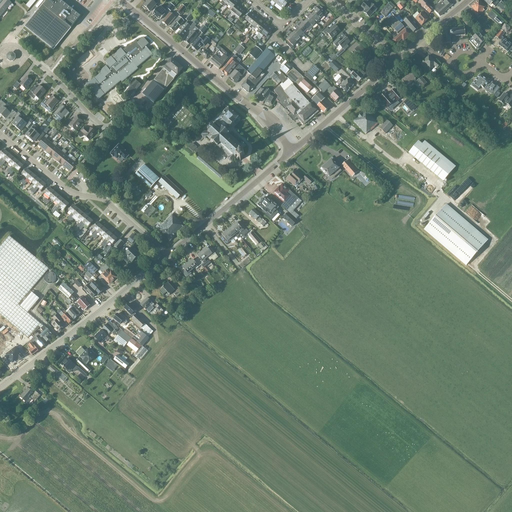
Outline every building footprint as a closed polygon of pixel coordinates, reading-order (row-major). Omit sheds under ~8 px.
[(0,0),(0,17),(11,4),(6,0),(0,0)] [(60,0),(46,0),(25,27),(54,50),(81,17),(60,0)] [(150,12),(160,0),(148,0),(143,7),(145,9),(146,8),(150,12)] [(231,13),(237,5),(239,3),(235,0),(234,0),(229,6),(231,8),(229,11),(231,13)] [(280,0),(276,5),(281,8),(283,10),(287,5),(291,0),(280,0)] [(425,0),(421,0),(419,3),(423,8),(424,8),(429,14),(433,10),(425,3),(427,1),(425,0)] [(453,5),(448,0),(446,0),(444,2),(442,1),(433,9),(440,17),(453,5)] [(484,11),(482,9),(485,7),(479,0),(477,0),(470,7),(478,16),(484,11)] [(508,6),(503,1),(500,3),(505,9),(508,6)] [(366,2),(362,7),(366,11),(364,13),(365,14),(366,15),(367,17),(368,17),(370,18),(374,13),(375,13),(377,11),(377,10),(372,4),(370,6),(366,2)] [(388,4),(380,13),(385,17),(393,8),(388,4)] [(183,5),(176,12),(180,15),(186,8),(183,5)] [(235,16),(241,9),(237,5),(231,13),(235,16)] [(158,8),(153,14),(160,20),(164,14),(166,12),(160,7),(158,9),(158,8)] [(315,7),(313,9),(315,12),(313,14),(320,20),(324,16),(327,13),(326,12),(323,9),(321,7),(318,10),(315,7)] [(241,9),(235,16),(239,20),(245,12),(241,9)] [(101,23),(105,27),(116,15),(112,12),(101,23)] [(189,12),(188,14),(186,16),(187,17),(185,19),(188,22),(193,15),(189,12)] [(429,19),(423,12),(420,15),(418,12),(413,16),(421,26),(429,19)] [(170,13),(162,22),(167,26),(174,18),(174,19),(176,17),(170,13)] [(250,24),(256,17),(252,13),(247,18),(245,16),(241,21),(246,25),(248,22),(250,24)] [(320,20),(313,14),(311,16),(309,13),(307,15),(316,24),(320,20)] [(333,13),(323,23),(326,25),(336,15),(333,13)] [(386,20),(389,24),(399,35),(393,41),(396,44),(402,39),(404,41),(411,35),(406,29),(405,29),(396,18),(392,14),(386,20)] [(312,28),(316,24),(307,15),(306,17),(308,19),(306,21),(312,28)] [(181,25),(184,22),(179,17),(169,28),(174,31),(180,24),(181,25)] [(252,30),(260,20),(256,17),(250,24),(252,25),(250,28),(252,30)] [(497,17),(495,20),(501,25),(504,22),(497,17)] [(418,29),(408,18),(404,22),(413,33),(418,29)] [(258,31),(264,24),(260,20),(252,30),(254,32),(256,29),(258,31)] [(312,28),(306,21),(304,23),(301,21),(299,23),(306,30),(308,32),(312,28)] [(196,25),(192,22),(189,26),(186,23),(184,26),(177,34),(181,38),(189,29),(191,31),(192,30),(196,25)] [(302,33),(306,30),(299,23),(296,26),(302,33)] [(258,31),(257,32),(259,34),(258,35),(260,37),(268,27),(264,24),(258,31)] [(340,31),(335,25),(329,30),(327,28),(323,32),(327,36),(328,35),(332,39),(340,31)] [(189,45),(196,38),(198,35),(201,32),(203,34),(207,29),(203,26),(199,30),(198,29),(196,32),(194,31),(192,30),(187,36),(188,37),(185,41),(189,45)] [(305,36),(302,33),(296,26),(294,28),(296,31),(294,33),(301,39),(305,36)] [(268,27),(260,37),(262,38),(264,36),(267,38),(273,30),(268,27)] [(449,29),(441,30),(442,44),(451,43),(452,42),(452,43),(456,43),(455,40),(456,40),(456,37),(465,35),(464,28),(450,30),(450,31),(449,31),(449,29)] [(287,30),(286,32),(288,34),(297,43),(301,39),(294,33),(294,32),(292,34),(287,30)] [(504,34),(501,31),(500,30),(495,37),(496,38),(499,40),(500,39),(502,40),(498,45),(508,52),(509,50),(510,51),(511,51),(511,45),(502,37),(504,34)] [(475,39),(470,43),(476,49),(480,46),(480,45),(485,40),(478,33),(473,38),(475,39)] [(291,49),(297,43),(288,34),(286,36),(289,38),(287,40),(289,43),(287,45),(291,49)] [(350,42),(345,37),(340,42),(338,39),(333,44),(337,48),(339,45),(343,49),(345,50),(348,47),(346,45),(350,42)] [(101,73),(95,78),(100,84),(98,86),(96,88),(98,91),(101,89),(105,95),(121,81),(122,83),(138,70),(137,68),(152,55),(147,48),(145,47),(148,44),(149,45),(143,38),(138,43),(136,42),(136,41),(136,42),(135,42),(134,43),(133,44),(132,44),(132,45),(129,46),(128,46),(128,47),(127,47),(126,47),(126,48),(125,48),(125,49),(124,49),(124,50),(125,51),(123,52),(121,49),(105,62),(107,65),(100,72),(101,73)] [(199,38),(191,47),(192,47),(192,48),(194,49),(196,51),(199,47),(200,48),(203,45),(205,47),(210,41),(206,38),(203,42),(199,38)] [(208,44),(204,48),(200,54),(207,59),(211,54),(206,50),(210,46),(208,44)] [(312,60),(314,59),(320,66),(321,65),(325,69),(330,64),(312,44),(304,52),(312,60)] [(234,51),(239,55),(245,49),(240,45),(234,51)] [(369,54),(360,45),(352,53),(361,62),(369,54)] [(219,51),(210,62),(219,70),(224,64),(228,59),(219,52),(222,49),(219,47),(219,46),(216,49),(219,51)] [(256,47),(250,54),(256,60),(262,52),(256,47)] [(251,75),(242,86),(243,87),(244,88),(244,90),(245,91),(247,91),(248,91),(249,93),(265,74),(262,72),(272,61),(275,57),(267,50),(263,54),(247,72),(251,75)] [(15,55),(12,53),(9,54),(7,56),(7,60),(10,62),(13,61),(15,59),(15,55)] [(226,65),(221,71),(228,77),(231,73),(239,64),(241,61),(234,55),(232,58),(227,65),(226,65)] [(421,64),(429,71),(434,66),(437,69),(440,65),(429,56),(427,58),(421,64)] [(143,94),(142,94),(154,103),(183,69),(180,66),(175,62),(172,59),(153,81),(155,82),(144,95),(143,94)] [(337,69),(339,66),(332,60),(330,63),(337,69)] [(288,63),(281,69),(306,93),(305,93),(311,99),(318,91),(315,88),(314,88),(292,68),(293,67),(288,63)] [(242,76),(246,72),(239,65),(229,77),(229,78),(229,79),(231,81),(232,81),(233,80),(236,83),(239,79),(242,76)] [(353,73),(349,69),(347,71),(351,75),(350,76),(354,79),(355,79),(358,82),(362,78),(362,77),(364,75),(364,74),(363,72),(361,72),(359,75),(355,71),(353,73)] [(427,83),(421,77),(417,81),(415,80),(416,79),(410,73),(405,77),(401,80),(407,86),(413,81),(416,84),(418,82),(422,87),(427,83)] [(294,82),(289,77),(287,79),(282,74),(277,78),(282,84),(280,86),(280,87),(275,92),(280,97),(277,100),(279,102),(278,103),(285,110),(290,115),(288,116),(294,122),(297,119),(304,126),(318,112),(317,110),(316,110),(311,104),(312,103),(310,101),(310,100),(305,95),(306,95),(299,88),(296,90),(294,88),(295,87),(292,83),(294,82)] [(493,92),(497,86),(492,82),(491,84),(489,83),(489,82),(480,75),(471,86),(477,91),(481,86),(484,89),(486,87),(487,88),(493,92)] [(20,84),(17,82),(13,87),(16,89),(20,85),(26,91),(29,87),(28,86),(32,81),(31,80),(31,79),(29,77),(28,78),(26,76),(20,84)] [(344,80),(341,78),(338,81),(341,84),(342,82),(343,83),(340,87),(346,93),(354,85),(347,79),(344,82),(343,81),(344,80)] [(135,80),(124,94),(130,99),(141,85),(135,80)] [(342,96),(334,87),(332,89),(330,87),(331,87),(325,81),(317,88),(323,94),(328,90),(332,95),(330,97),(335,102),(342,96)] [(35,96),(39,99),(46,91),(40,86),(37,89),(35,86),(28,94),(33,99),(35,96)] [(260,101),(263,97),(264,96),(267,98),(271,92),(267,89),(265,92),(261,89),(255,96),(260,101)] [(401,97),(394,89),(390,93),(390,94),(387,97),(385,94),(379,98),(382,101),(381,102),(381,103),(380,104),(381,105),(381,106),(382,106),(383,106),(384,105),(385,105),(387,107),(393,103),(392,102),(395,100),(397,101),(401,97)] [(319,92),(312,101),(318,106),(317,107),(324,113),(328,108),(321,101),(324,97),(319,92)] [(511,96),(511,95),(509,98),(504,94),(499,101),(504,105),(505,103),(511,108),(511,107),(511,96)] [(272,105),(274,101),(276,98),(270,95),(266,102),(272,105)] [(48,106),(51,109),(58,101),(52,96),(48,101),(46,99),(41,105),(46,109),(48,106)] [(407,105),(412,103),(408,96),(404,99),(407,105)] [(1,101),(0,101),(0,114),(2,116),(8,108),(10,106),(7,104),(6,105),(1,101)] [(56,117),(57,116),(62,119),(64,117),(66,118),(69,113),(68,112),(69,112),(64,108),(65,107),(62,105),(54,115),(56,117)] [(8,108),(2,116),(6,119),(6,118),(7,118),(8,118),(9,119),(10,118),(12,119),(14,118),(14,117),(17,114),(11,109),(11,110),(8,108)] [(242,143),(242,144),(240,145),(238,143),(239,142),(238,142),(235,140),(236,139),(235,139),(235,140),(232,137),(232,136),(232,137),(227,133),(229,131),(225,129),(228,126),(230,127),(239,118),(229,109),(226,113),(225,112),(223,115),(220,118),(219,117),(215,121),(214,120),(212,122),(215,124),(213,127),(211,126),(210,126),(210,127),(208,129),(207,129),(208,129),(208,132),(204,133),(203,132),(202,132),(202,133),(201,135),(200,135),(201,135),(202,137),(202,138),(203,138),(203,137),(204,137),(204,139),(207,139),(207,137),(207,138),(208,138),(211,141),(210,142),(216,148),(217,146),(220,149),(220,150),(221,149),(223,152),(223,153),(224,152),(226,154),(226,155),(227,155),(229,157),(228,158),(228,160),(230,162),(231,162),(233,160),(233,161),(233,160),(235,158),(238,160),(239,159),(240,160),(240,161),(241,161),(241,160),(242,158),(243,158),(244,156),(245,156),(244,156),(243,154),(244,153),(241,151),(243,149),(244,149),(244,148),(245,147),(246,147),(246,146),(245,146),(242,143)] [(370,132),(378,123),(366,110),(354,122),(366,134),(369,131),(370,132)] [(16,128),(24,118),(20,115),(21,115),(18,113),(17,114),(14,117),(17,119),(12,124),(16,128)] [(71,129),(72,128),(76,131),(83,122),(76,117),(72,121),(70,119),(64,126),(69,130),(71,129)] [(24,118),(16,128),(21,131),(25,126),(28,128),(31,123),(33,122),(30,119),(28,121),(24,118)] [(380,129),(385,134),(393,126),(387,121),(380,129)] [(30,139),(38,129),(31,123),(28,128),(30,130),(25,135),(30,139)] [(96,133),(90,128),(88,131),(84,127),(80,132),(77,135),(80,137),(83,135),(90,140),(96,133)] [(38,129),(30,139),(34,142),(36,139),(39,141),(45,134),(38,129)] [(43,149),(49,142),(46,139),(48,136),(47,135),(45,138),(38,146),(43,149)] [(47,153),(56,143),(54,141),(52,144),(49,142),(43,149),(47,153)] [(425,141),(422,145),(418,141),(409,153),(443,182),(456,167),(425,141)] [(52,157),(58,149),(55,147),(58,144),(56,143),(47,153),(47,154),(52,157)] [(192,143),(188,148),(193,152),(193,151),(196,153),(199,150),(196,148),(197,147),(192,143)] [(119,146),(118,146),(117,146),(115,149),(111,154),(112,154),(111,155),(114,157),(115,157),(117,159),(119,157),(120,157),(121,157),(120,156),(121,156),(125,160),(128,156),(124,152),(125,151),(119,146)] [(57,161),(65,150),(64,149),(61,152),(58,149),(52,157),(57,161)] [(0,164),(4,160),(9,154),(4,150),(0,154),(0,156),(2,158),(0,160),(0,164)] [(61,165),(68,157),(65,154),(67,152),(65,150),(57,161),(56,161),(61,165)] [(0,165),(2,167),(6,161),(9,164),(14,158),(9,154),(4,160),(0,164),(0,165)] [(66,169),(75,158),(73,157),(71,159),(68,157),(61,165),(66,169)] [(14,168),(18,162),(14,158),(9,164),(12,166),(5,174),(7,175),(9,173),(12,170),(14,168)] [(75,158),(66,169),(71,173),(77,165),(74,162),(76,159),(75,158)] [(322,168),(322,169),(329,177),(330,177),(335,173),(337,175),(341,171),(339,169),(339,168),(332,160),(331,160),(327,163),(327,164),(326,165),(322,168)] [(348,160),(342,165),(349,173),(352,171),(355,174),(359,171),(348,160)] [(18,162),(14,168),(19,172),(23,166),(18,162)] [(159,179),(141,162),(133,171),(151,188),(159,179)] [(27,179),(31,173),(26,169),(22,175),(27,179)] [(303,180),(298,176),(299,175),(295,171),(290,176),(290,175),(287,179),(294,186),(297,182),(299,184),(303,180)] [(32,183),(36,177),(31,173),(27,179),(32,183)] [(313,181),(307,175),(303,179),(309,185),(313,181)] [(31,193),(37,187),(41,181),(36,177),(32,183),(35,185),(29,192),(31,193)] [(164,177),(159,183),(177,200),(183,194),(164,177)] [(33,195),(39,188),(42,191),(46,185),(41,181),(37,187),(31,193),(31,194),(33,195)] [(285,202),(287,204),(291,207),(298,198),(293,194),(290,191),(282,184),(279,188),(274,193),(285,202)] [(50,198),(54,192),(50,188),(45,194),(50,198)] [(47,205),(52,199),(55,202),(59,196),(54,192),(50,198),(48,200),(45,203),(47,205)] [(55,211),(64,200),(59,196),(55,202),(58,204),(51,212),(54,214),(56,212),(55,211)] [(171,197),(166,204),(176,211),(181,205),(171,197)] [(260,202),(257,205),(263,210),(262,212),(271,220),(279,212),(276,210),(278,208),(271,201),(270,202),(265,197),(262,200),(261,199),(259,201),(260,202)] [(57,213),(62,207),(64,210),(69,204),(64,200),(55,211),(56,212),(57,213)] [(74,215),(79,210),(74,205),(69,211),(72,214),(68,219),(70,220),(72,217),(74,215)] [(445,205),(425,229),(467,265),(488,241),(445,205)] [(259,217),(261,215),(254,209),(249,214),(259,223),(263,226),(266,223),(262,219),(261,220),(259,217)] [(79,219),(83,214),(79,210),(74,215),(79,219)] [(301,216),(295,211),(292,214),(299,219),(301,216)] [(287,213),(283,217),(285,219),(293,226),(297,222),(293,219),(287,213)] [(77,227),(75,230),(77,232),(79,229),(84,223),(86,220),(88,218),(83,214),(79,219),(81,222),(77,227)] [(181,224),(177,220),(172,216),(168,220),(158,231),(169,242),(183,227),(180,225),(181,224)] [(81,230),(85,225),(89,227),(93,222),(88,218),(84,223),(79,229),(81,230)] [(94,233),(89,239),(91,240),(92,239),(98,233),(102,227),(98,223),(93,229),(96,231),(94,233)] [(234,226),(232,227),(241,237),(243,240),(245,238),(243,235),(248,231),(241,224),(239,225),(239,224),(238,224),(238,223),(237,223),(236,223),(235,223),(235,224),(233,225),(234,226)] [(238,239),(241,237),(232,227),(231,226),(229,228),(229,229),(227,231),(234,239),(236,237),(238,239)] [(100,234),(103,237),(107,231),(102,227),(98,233),(92,239),(94,241),(100,234)] [(112,235),(107,231),(103,237),(106,239),(101,244),(103,246),(112,235)] [(223,236),(220,238),(226,245),(231,241),(234,239),(227,231),(222,235),(223,236)] [(249,235),(254,241),(257,245),(260,242),(257,238),(257,239),(252,232),(250,233),(251,234),(249,235)] [(117,239),(112,235),(103,246),(105,248),(110,242),(113,245),(117,239)] [(0,314),(28,338),(40,327),(41,328),(44,326),(28,313),(39,299),(30,291),(49,269),(9,236),(0,246),(0,314)] [(120,240),(115,246),(113,248),(116,250),(117,248),(118,249),(123,243),(120,240)] [(139,255),(132,248),(124,256),(125,256),(122,259),(127,264),(130,261),(132,263),(139,255)] [(202,252),(207,258),(210,256),(211,258),(216,254),(211,248),(209,250),(207,248),(202,252)] [(238,251),(243,258),(246,255),(241,249),(238,251)] [(199,258),(197,260),(201,266),(203,268),(211,262),(207,258),(202,252),(200,253),(199,252),(197,254),(198,255),(197,256),(199,258)] [(201,266),(197,260),(194,262),(192,260),(187,264),(193,270),(195,268),(196,270),(201,266)] [(83,267),(88,272),(92,276),(97,271),(89,262),(83,267)] [(117,277),(112,272),(114,271),(107,264),(105,266),(108,269),(106,271),(110,275),(108,277),(113,281),(117,277)] [(190,272),(193,270),(187,264),(183,268),(185,270),(182,272),(186,278),(191,274),(190,272)] [(108,269),(105,266),(100,271),(103,274),(101,276),(109,285),(113,281),(108,277),(110,275),(106,271),(108,269)] [(57,279),(57,277),(57,275),(56,274),(55,273),(54,272),(52,272),(50,272),(49,272),(48,272),(47,273),(46,274),(46,275),(45,276),(45,277),(45,279),(46,280),(46,281),(47,282),(48,283),(49,283),(51,283),(52,283),(53,283),(54,283),(55,282),(56,281),(57,280),(57,279)] [(88,285),(97,294),(98,295),(103,290),(92,280),(88,284),(88,285)] [(177,297),(183,292),(178,287),(174,291),(168,283),(163,287),(163,288),(159,291),(163,295),(167,292),(170,295),(173,292),(177,297)] [(58,289),(60,291),(69,299),(71,301),(75,305),(78,309),(80,307),(84,311),(87,308),(88,309),(92,305),(91,304),(84,296),(82,299),(80,297),(76,300),(72,296),(74,294),(63,284),(58,289)] [(92,298),(97,294),(88,285),(84,290),(92,298)] [(147,298),(140,305),(146,311),(147,310),(149,313),(153,309),(152,307),(154,305),(147,298)] [(159,303),(155,307),(161,313),(165,310),(159,303)] [(129,304),(124,309),(131,315),(130,317),(132,319),(141,328),(144,330),(150,336),(153,332),(145,324),(136,315),(134,313),(136,310),(133,308),(132,307),(129,304)] [(67,313),(73,320),(78,316),(81,313),(74,306),(67,313)] [(73,320),(67,313),(64,315),(59,310),(57,312),(59,314),(62,317),(61,318),(65,322),(66,321),(69,324),(73,320)] [(117,314),(113,319),(120,325),(122,322),(125,325),(127,322),(124,319),(117,314)] [(58,332),(63,327),(60,322),(62,320),(58,315),(53,319),(55,322),(52,325),(58,332)] [(103,328),(103,329),(109,335),(111,332),(114,335),(115,335),(117,337),(114,341),(123,349),(126,345),(136,353),(134,356),(138,358),(145,349),(142,346),(142,347),(142,346),(131,338),(120,329),(118,332),(117,331),(118,329),(113,324),(113,325),(110,322),(107,325),(105,326),(104,326),(103,327),(103,328)] [(50,338),(53,335),(47,329),(44,326),(41,329),(44,332),(40,335),(46,342),(50,339),(50,338)] [(1,334),(5,339),(12,333),(8,328),(1,334)] [(127,329),(124,332),(137,342),(140,339),(135,335),(127,329)] [(101,330),(94,337),(100,343),(104,339),(106,342),(109,339),(107,337),(107,336),(101,330)] [(140,330),(137,333),(142,337),(137,342),(142,346),(142,347),(142,346),(149,338),(148,338),(148,337),(142,332),(140,330)] [(6,338),(11,345),(20,339),(17,334),(13,336),(12,334),(6,338)] [(31,340),(33,343),(34,342),(35,343),(36,342),(41,349),(46,345),(40,338),(39,340),(36,336),(31,340)] [(0,354),(2,357),(10,349),(0,339),(0,354)] [(34,346),(32,344),(32,343),(29,346),(31,349),(28,351),(32,356),(38,351),(35,346),(34,346)] [(6,356),(5,357),(7,361),(9,359),(12,364),(15,362),(16,362),(18,360),(19,361),(24,357),(16,347),(5,355),(6,356)] [(87,365),(95,355),(88,348),(85,351),(81,347),(76,353),(83,360),(82,361),(87,365)] [(118,355),(114,360),(125,369),(129,364),(118,355)] [(67,358),(61,365),(66,368),(65,369),(70,374),(73,370),(75,372),(77,370),(85,377),(88,373),(80,366),(78,368),(76,367),(67,358)] [(79,358),(76,361),(89,373),(91,370),(79,358)] [(111,360),(106,365),(113,371),(117,365),(111,360)] [(56,376),(59,372),(52,366),(49,370),(56,376)] [(35,402),(40,396),(35,391),(33,393),(28,388),(20,397),(26,402),(29,404),(33,400),(35,402)]
